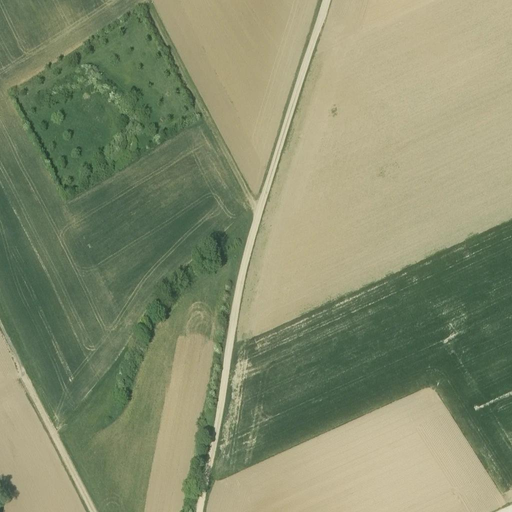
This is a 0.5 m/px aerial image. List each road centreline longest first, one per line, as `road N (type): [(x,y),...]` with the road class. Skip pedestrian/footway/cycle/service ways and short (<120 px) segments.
road 1 (track): [(326,0),(242,266),(199,511)]
road 2 (track): [(94,511),(23,377)]
